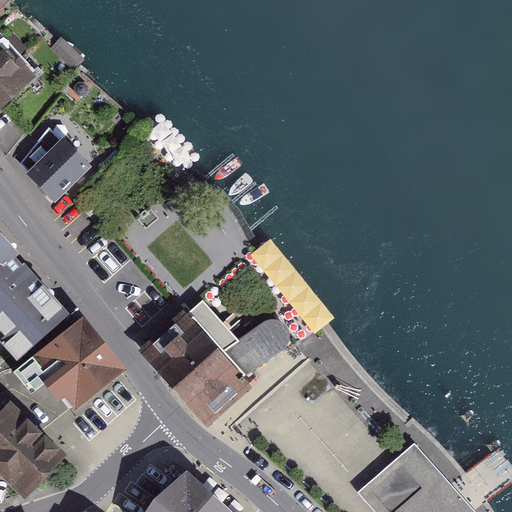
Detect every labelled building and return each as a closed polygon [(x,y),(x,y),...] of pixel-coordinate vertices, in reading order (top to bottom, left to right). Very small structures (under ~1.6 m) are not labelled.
[(0,107),(30,82),(0,45),(0,107)] [(85,170),(50,133),(21,165),(54,199),(85,170)] [(60,321),(0,250),(0,336),(18,357),(60,321)] [(239,348),(203,305),(148,352),(206,421),(247,387),(242,381),(282,348),(286,339),(284,332),(275,327),(264,327),(239,348)] [(117,376),(83,329),(18,376),(31,394),(46,383),(59,402),(67,396),(75,406),(117,376)] [(60,463),(12,415),(0,427),(0,473),(25,498),(60,463)] [(416,447),(360,495),(364,499),(375,511),(472,511),(459,496),(416,447)] [(227,511),(188,478),(158,501),(174,511),(227,511)] [(174,511),(158,501),(150,511),(174,511)]
